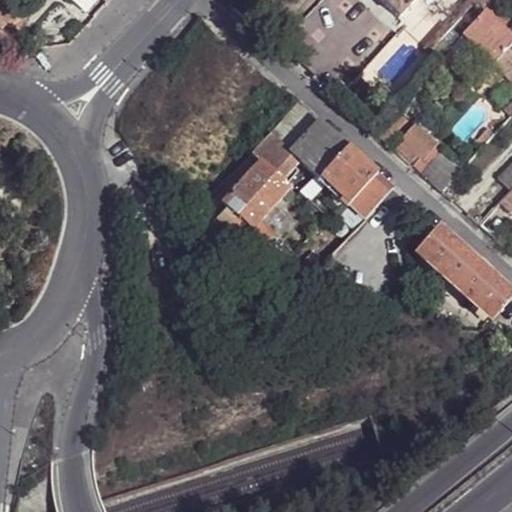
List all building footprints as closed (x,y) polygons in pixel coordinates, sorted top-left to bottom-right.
[(379,0),(399,19),(417,0),(379,0)] [(488,0),(473,0),(471,3),(479,10),(488,0)] [(470,1),(458,14),(461,17),(474,28),(485,16),(479,10),(471,3),(470,1)] [(0,6),(0,33),(1,32),(13,18),(0,6)] [(485,16),(474,28),(465,37),(456,46),(461,51),(486,74),(495,65),(511,47),(511,39),(497,26),(485,16)] [(465,37),(474,28),(461,17),(450,28),(447,26),(424,51),(439,65),(452,52),(456,46),(465,37)] [(511,27),(504,19),(497,26),(511,39),(511,27)] [(461,51),(456,46),(452,52),(457,55),(461,51)] [(511,47),(495,65),(511,79),(511,47)] [(457,55),(452,52),(439,65),(432,72),(439,79),(459,59),(457,55)] [(298,106),(273,135),(273,136),(280,141),(294,154),(320,126),(298,106)] [(397,117),(378,137),(388,145),(406,126),(397,117)] [(490,142),(505,126),(500,121),(484,136),(485,137),(490,142)] [(441,193),(464,169),(416,125),(393,150),(441,193)] [(322,180),(348,150),(320,126),(294,154),(293,155),(322,180)] [(483,150),(490,142),(485,137),(479,145),(483,150)] [(294,154),(280,141),(259,164),(273,177),(293,155),(294,154)] [(350,206),(377,177),(348,150),(322,180),(350,206)] [(287,190),(273,177),(259,164),(222,205),(227,210),(236,218),(250,231),(260,221),(287,190)] [(511,166),(499,180),(511,190),(511,189),(511,166)] [(393,191),(377,177),(350,206),(365,220),(393,191)] [(511,189),(511,190),(499,204),(511,215),(511,213),(511,189)] [(227,210),(216,223),(224,231),(236,218),(227,210)] [(204,242),(231,252),(250,231),(236,218),(224,231),(216,223),(213,221),(198,236),(204,242)] [(231,252),(254,261),(275,238),(260,221),(250,231),(231,252)] [(425,253),(438,238),(431,232),(417,247),(425,253)] [(511,297),(511,296),(441,234),(438,238),(425,253),(421,257),(492,321),(511,297)]
